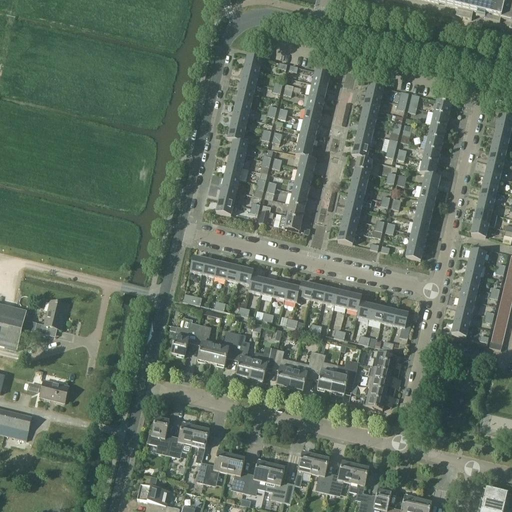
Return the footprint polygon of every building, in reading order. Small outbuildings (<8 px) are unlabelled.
[(511,0),(413,0),(432,4),(457,10),(455,18),(471,22),(473,14),(476,15),(475,17),(484,19),(483,21),(499,24),(500,20),(511,23),(509,31),(511,31),(511,0)] [(247,58),(244,70),(259,74),(262,62),(247,58)] [(244,72),(241,82),(256,86),(258,76),(259,74),(244,70),(244,72)] [(329,78),(315,74),(312,87),(326,90),(329,78)] [(240,86),(238,94),(253,98),(255,90),(256,86),(241,82),(240,86)] [(309,99),(324,102),(326,90),(312,87),(309,99)] [(365,99),(380,103),(383,90),(368,87),(365,99)] [(237,100),(236,106),(250,109),(252,104),(253,98),(238,94),(237,100)] [(401,95),(398,107),(405,108),(408,96),(401,95)] [(412,97),(412,98),(409,109),(416,111),(419,99),(412,97)] [(307,110),(321,114),(324,102),(309,99),(307,110)] [(380,103),(365,99),(362,111),(377,114),(380,103)] [(437,103),(437,104),(434,115),(448,119),(451,107),(437,103)] [(234,114),(233,118),(247,121),(248,117),(250,109),(236,106),(234,114)] [(276,110),(269,109),(267,118),(274,120),(276,110)] [(304,122),(318,126),(321,114),(307,110),(304,122)] [(377,114),(362,111),(360,123),(374,126),(377,114)] [(431,127),(446,131),(448,119),(434,115),(431,127)] [(230,128),(230,130),(245,133),(245,131),(247,121),(233,118),(230,128)] [(511,125),(511,121),(498,118),(496,130),(510,134),(511,125)] [(301,134),(315,137),(318,126),(304,122),(301,134)] [(374,126),(360,123),(357,135),(372,138),(374,126)] [(428,139),(443,143),(446,131),(431,127),(428,139)] [(230,130),(227,142),(233,143),(242,145),(245,133),(230,130)] [(493,142),(507,146),(510,134),(496,130),(493,142)] [(298,146),(312,149),(315,137),(301,134),(298,146)] [(372,138),(357,135),(354,146),(369,150),(372,138)] [(426,151),(440,154),(443,143),(428,139),(426,151)] [(397,144),(389,142),(387,153),(394,155),(397,144)] [(490,154),(504,157),(507,146),(493,142),(490,154)] [(233,143),(230,155),(245,159),(245,158),(248,158),(249,154),(246,153),(248,147),(242,145),(233,143)] [(312,149),(298,146),(295,158),(301,159),(310,161),(312,149)] [(369,150),(354,146),(351,159),(357,160),(366,162),(369,150)] [(423,163),(437,166),(440,154),(426,151),(423,163)] [(490,154),(487,166),(502,169),(506,170),(507,164),(503,163),(504,157),(490,154)] [(227,167),(242,171),(245,159),(230,155),(227,167)] [(298,171),(312,175),(315,163),(310,161),(301,159),(298,171)] [(354,172),(369,176),(372,164),(366,162),(357,160),(354,172)] [(437,166),(423,163),(420,175),(425,176),(425,177),(434,179),(437,166)] [(484,177),(499,181),(502,169),(487,166),(484,177)] [(224,179),(239,183),(242,171),(227,167),(224,179)] [(295,183),(310,187),(312,175),(298,171),(295,183)] [(352,184),(366,187),(369,176),(354,172),(352,184)] [(422,189),(437,192),(440,180),(434,179),(425,177),(422,189)] [(484,177),(481,189),(496,193),(500,194),(502,188),(497,187),(499,181),(484,177)] [(221,191),(236,194),(239,183),(224,179),(221,191)] [(292,195),(307,199),(310,187),(295,183),(292,195)] [(349,196),(363,199),(366,187),(352,184),(349,196)] [(420,200),(434,204),(437,192),(422,189),(420,200)] [(481,189),(479,201),(493,205),(497,206),(499,200),(495,199),(496,193),(481,189)] [(219,203),(234,206),(236,194),(221,191),(219,203)] [(278,198),(288,199),(289,192),(279,191),(278,198)] [(290,207),(304,210),(307,199),(292,195),(290,207)] [(346,208),(361,211),(363,199),(349,196),(346,208)] [(417,212),(431,216),(434,204),(420,200),(417,212)] [(476,213),(490,216),(493,205),(479,201),(476,213)] [(216,215),(231,218),(234,206),(219,203),(216,215)] [(287,219),(301,222),(304,210),(290,207),(287,219)] [(343,219),(358,223),(361,211),(346,208),(343,219)] [(414,224),(428,228),(431,216),(417,212),(414,224)] [(496,219),(490,217),(490,216),(476,213),(473,225),(488,228),(487,229),(493,230),(496,219)] [(284,231),(298,234),(301,222),(287,219),(284,231)] [(340,231),(355,235),(358,223),(343,219),(340,231)] [(411,236),(426,239),(428,228),(414,224),(411,236)] [(485,240),(487,229),(488,228),(473,225),(470,237),(485,240)] [(337,243),(352,247),(355,235),(340,231),(337,243)] [(408,248),(423,251),(426,239),(411,236),(408,248)] [(406,260),(420,263),(423,251),(408,248),(406,260)] [(468,265),(482,268),(485,256),(471,253),(468,265)] [(202,277),(206,262),(193,259),(190,274),(202,277)] [(206,262),(202,277),(214,280),(217,265),(206,262)] [(217,265),(214,280),(226,282),(229,268),(217,265)] [(465,277),(480,280),(482,268),(468,265),(465,277)] [(229,268),(226,282),(238,285),(241,271),(229,268)] [(250,288),(252,279),(253,273),(241,271),(238,285),(250,288)] [(462,289),(477,292),(480,280),(465,277),(462,289)] [(252,279),(250,288),(248,294),(261,297),(264,282),(252,279)] [(264,282),(261,297),(273,300),(276,285),(264,282)] [(276,285),(273,300),(284,303),(288,288),(276,285)] [(300,291),(298,300),(310,303),(314,288),(302,285),(300,291)] [(298,300),(300,291),(288,288),(284,303),(297,305),(298,300)] [(322,306),(325,291),(314,288),(310,303),(322,306)] [(460,301),(474,304),(477,292),(462,289),(460,301)] [(511,290),(503,289),(502,295),(511,297),(511,290)] [(334,308),(337,293),(325,291),(322,306),(334,308)] [(345,311),(349,296),(337,293),(334,308),(345,311)] [(511,303),(511,297),(502,295),(500,301),(511,304),(511,303)] [(358,314),(360,305),(361,299),(349,296),(345,311),(358,314)] [(184,297),(183,304),(195,307),(197,300),(184,297)] [(457,312),(471,316),(474,304),(460,301),(457,312)] [(511,304),(500,301),(499,307),(510,310),(511,304)] [(28,323),(25,333),(34,335),(34,334),(50,338),(51,330),(60,332),(66,308),(50,304),(45,328),(36,326),(36,325),(28,323)] [(369,323),(373,308),(360,305),(358,314),(357,320),(369,323)] [(510,310),(499,307),(498,313),(509,316),(510,310)] [(0,349),(16,353),(26,315),(0,308),(0,349)] [(383,326),(386,311),(373,308),(369,323),(383,326)] [(396,329),(399,314),(386,311),(383,326),(396,329)] [(454,324),(468,328),(471,316),(457,312),(454,324)] [(509,316),(498,313),(496,320),(508,322),(509,316)] [(399,314),(396,329),(401,330),(399,340),(407,342),(413,318),(408,317),(408,316),(399,314)] [(194,343),(198,327),(192,325),(192,322),(184,320),(182,331),(177,330),(170,356),(184,359),(188,342),(194,343)] [(508,322),(496,320),(495,326),(506,328),(508,322)] [(468,328),(454,324),(451,336),(466,340),(468,328)] [(506,328),(495,326),(493,332),(505,335),(506,328)] [(210,330),(205,329),(198,327),(194,343),(201,345),(197,362),(210,365),(214,347),(207,345),(210,330)] [(505,335),(493,332),(492,338),(503,341),(505,335)] [(226,334),(224,341),(222,348),(214,347),(210,365),(224,369),(228,352),(234,353),(238,337),(226,334)] [(249,346),(244,345),(245,338),(238,337),(234,353),(241,355),(235,377),(249,381),(253,362),(246,360),(249,346)] [(503,341),(492,338),(490,344),(502,347),(503,341)] [(502,347),(490,344),(489,350),(500,353),(502,347)] [(265,349),(263,356),(255,354),(253,362),(249,381),(262,384),(266,367),(272,369),(276,352),(265,349)] [(276,352),(272,369),(279,370),(275,387),(289,390),(295,364),(282,361),(283,354),(276,352)] [(314,374),(314,372),(318,356),(311,354),(308,367),(295,364),(289,390),(302,393),(308,372),(314,374)] [(371,360),(374,361),(371,371),(391,376),(392,371),(400,373),(401,367),(398,367),(400,360),(372,354),(371,360)] [(318,356),(314,372),(321,374),(317,391),(330,394),(336,368),(323,364),(325,358),(318,356)] [(346,363),(344,370),(336,368),(330,394),(343,398),(348,380),(354,382),(358,366),(346,363)] [(369,380),(397,387),(398,382),(390,380),(391,376),(371,371),(369,380)] [(367,389),(387,394),(388,389),(396,391),(397,387),(369,380),(367,389)] [(64,406),(68,389),(44,383),(40,400),(64,406)] [(28,392),(38,394),(40,387),(30,385),(28,392)] [(365,399),(392,405),(393,400),(386,398),(387,394),(367,389),(365,399)] [(392,405),(365,399),(363,408),(382,413),(383,408),(391,410),(392,405)] [(0,436),(26,443),(32,420),(0,412),(0,436)] [(146,445),(158,448),(163,449),(161,456),(168,458),(168,456),(172,442),(165,440),(170,423),(156,420),(151,438),(148,438),(146,445)] [(172,442),(168,456),(168,458),(175,460),(177,453),(182,454),(184,446),(191,448),(196,430),(182,426),(178,443),(172,442)] [(203,459),(209,433),(196,430),(191,448),(199,450),(197,457),(203,459)] [(207,470),(203,486),(210,487),(212,480),(217,482),(219,474),(227,476),(231,458),(217,454),(213,471),(207,470)] [(302,454),(301,458),(295,481),(302,482),(303,475),(311,476),(315,457),(302,454)] [(327,495),(331,479),(325,478),(329,461),(315,457),(311,476),(318,478),(316,486),(322,487),(321,494),(327,495)] [(231,458),(227,476),(234,478),(233,486),(238,487),(236,494),(243,495),(247,479),(241,477),(244,461),(231,458)] [(247,479),(243,495),(250,497),(252,490),(265,493),(267,486),(271,467),(257,463),(253,480),(247,479)] [(331,479),(327,495),(335,497),(336,490),(342,492),(344,484),(351,486),(355,467),(342,464),(338,481),(331,479)] [(271,467),(267,486),(265,493),(278,496),(276,503),(283,505),(287,489),(281,487),(285,470),(271,467)] [(355,467),(351,486),(358,488),(356,496),(362,497),(358,511),(365,511),(369,497),(363,496),(369,471),(355,467)] [(203,486),(207,470),(200,468),(196,484),(203,486)] [(149,511),(178,511),(179,511),(166,508),(169,494),(140,487),(137,502),(151,505),(149,511)] [(287,489),(283,505),(290,506),(294,490),(287,489)] [(369,497),(365,511),(373,511),(374,511),(378,511),(386,511),(391,495),(378,492),(376,499),(369,497)] [(483,495),(481,502),(483,503),(508,509),(511,497),(507,497),(486,492),(485,495),(483,495)] [(415,511),(418,501),(405,498),(401,511),(415,511)] [(418,501),(415,511),(429,511),(431,505),(418,501)] [(483,503),(481,511),(507,511),(508,509),(483,503)]
